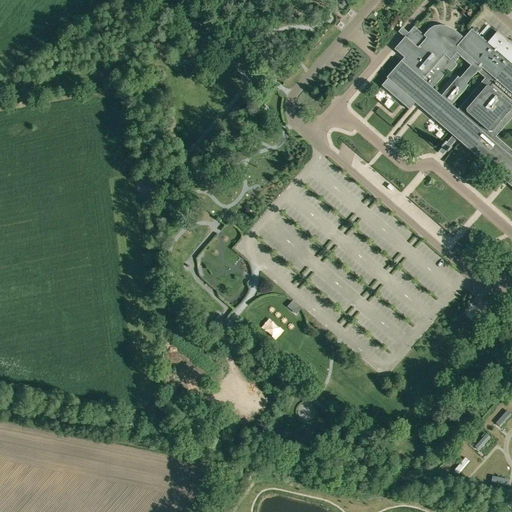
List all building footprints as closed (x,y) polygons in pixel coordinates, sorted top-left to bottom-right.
[(408,33),(402,28),(398,33),(404,38),(394,49),(404,58),(400,62),(387,78),(388,79),(382,86),(408,109),(409,110),(416,102),(416,103),(420,106),(453,135),(457,138),(497,173),(490,182),(498,174),(500,171),(511,181),(508,183),(511,186),(511,44),(497,32),(487,44),(472,31),(465,39),(458,33),(457,33),(452,29),(447,26),(440,25),(434,26),(428,30),(427,31),(424,35),(414,27),(413,27),(408,33)] [(355,136),(358,141),(365,136),(362,131),(355,136)] [(438,196),(431,198),(434,204),(440,202),(438,196)] [(296,314),(298,312),(302,308),(293,300),(290,304),(287,307),(296,314)] [(505,412),(495,424),(501,429),(511,417),(505,412)] [(486,434),(475,447),(480,452),(492,439),(486,434)] [(457,479),(472,461),(467,457),(452,474),(457,479)] [(511,481),(488,477),(487,484),(511,488),(511,481)]
